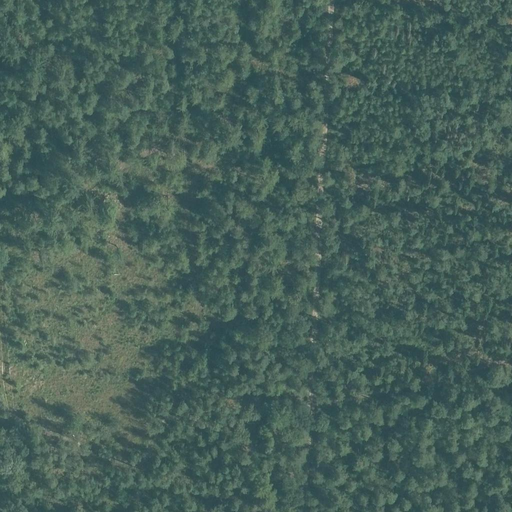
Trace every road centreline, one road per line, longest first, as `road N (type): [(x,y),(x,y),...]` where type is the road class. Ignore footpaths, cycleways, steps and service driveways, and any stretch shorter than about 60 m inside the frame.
road 1 (track): [(310,389),(330,0)]
road 2 (track): [(511,346),(310,389)]
road 3 (track): [(310,389),(304,511)]
